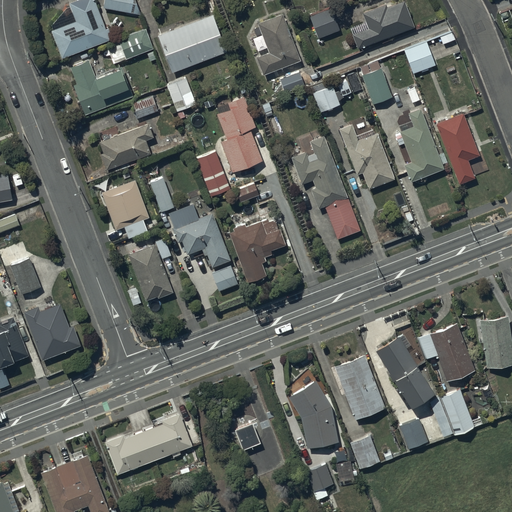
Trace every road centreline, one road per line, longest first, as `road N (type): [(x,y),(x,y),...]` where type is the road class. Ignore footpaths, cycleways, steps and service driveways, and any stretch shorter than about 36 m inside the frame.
road 1 (secondary): [(511,230),(134,375)]
road 2 (residential): [(6,38),(134,375)]
road 3 (secondary): [(134,375),(0,427)]
road 4 (residential): [(511,114),(465,0)]
